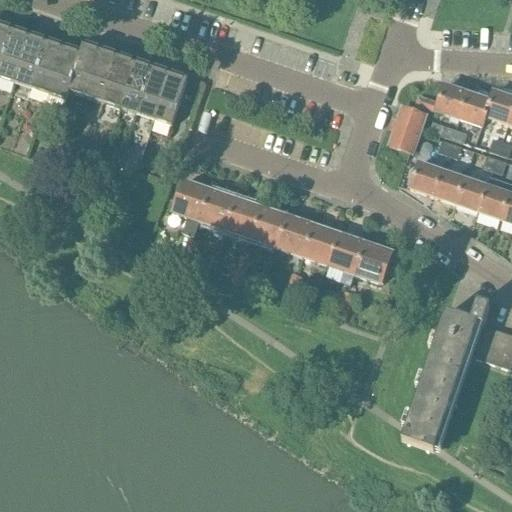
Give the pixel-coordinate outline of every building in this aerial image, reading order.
[(0,31),(0,71),(12,36),(0,31)] [(12,36),(0,71),(0,81),(14,87),(29,42),(12,36)] [(29,42),(14,87),(31,92),(46,48),(29,42)] [(46,48),(31,92),(48,98),(64,54),(46,48)] [(81,59),(69,96),(86,102),(101,56),(84,51),(81,59)] [(64,54),(48,98),(66,104),(69,96),(81,59),(64,54)] [(101,56),(86,102),(103,107),(118,62),(101,56)] [(118,62),(103,107),(120,113),(135,68),(118,62)] [(135,68),(120,113),(138,119),(153,74),(135,68)] [(153,74),(138,119),(155,125),(170,80),(153,74)] [(170,80),(155,125),(172,131),(187,86),(170,80)] [(438,107),(436,114),(459,121),(468,97),(445,89),(438,107)] [(490,105),(485,120),(486,120),(508,128),(511,116),(511,102),(494,96),(491,105),(490,105)] [(468,97),(459,121),(482,129),(486,120),(485,120),(490,105),(468,97)] [(390,148),(389,149),(410,156),(411,156),(413,157),(414,156),(413,155),(419,136),(428,139),(433,125),(424,122),(425,120),(426,120),(426,119),(421,117),(424,109),(436,114),(438,107),(419,100),(416,109),(414,115),(403,111),(402,112),(403,113),(399,126),(394,125),(391,134),(395,135),(391,148),(390,148)] [(444,129),(441,139),(451,143),(455,133),(444,129)] [(464,148),(467,138),(455,133),(451,143),(464,148)] [(494,142),(489,155),(499,158),(504,145),(494,142)] [(438,157),(448,160),(453,147),(443,143),(438,157)] [(509,162),(511,152),(511,148),(504,145),(499,158),(509,162)] [(459,163),(463,150),(453,147),(448,160),(446,167),(449,168),(452,160),(459,163)] [(488,159),(483,172),(493,175),(497,162),(488,159)] [(503,179),(507,166),(497,162),(493,175),(503,179)] [(433,200),(442,175),(420,168),(411,192),(433,200)] [(465,183),(442,175),(433,200),(456,208),(465,183)] [(479,216),(502,223),(511,199),(511,194),(511,188),(491,182),(488,191),(479,216)] [(488,191),(465,183),(456,208),(479,216),(488,191)] [(184,187),(174,217),(200,226),(210,196),(187,188),(184,187)] [(210,196),(200,226),(226,235),(236,205),(210,196)] [(511,199),(502,223),(511,226),(511,199)] [(236,205),(226,235),(252,243),(262,214),(236,205)] [(262,214),(252,243),(277,252),(288,222),(262,214)] [(288,222),(277,252),(303,261),(313,231),(288,222)] [(313,231),(303,261),(329,270),(339,240),(313,231)] [(339,240),(329,270),(355,279),(365,249),(339,240)] [(200,245),(189,242),(184,255),(195,258),(200,245)] [(365,249),(355,279),(381,288),(391,258),(365,249)] [(180,268),(191,271),(195,258),(184,255),(180,268)] [(251,263),(241,259),(237,272),(247,276),(251,263)] [(232,285),(242,289),(247,276),(237,272),(232,285)] [(303,280),(293,277),(288,290),(299,293),(303,280)] [(284,302),(295,306),(299,293),(288,290),(284,302)] [(355,298),(344,294),(340,307),(351,311),(355,298)] [(336,320),(346,324),(351,311),(340,307),(336,320)] [(477,307),(471,325),(479,328),(467,360),(511,375),(511,372),(511,339),(484,330),(490,311),(477,307)] [(479,328),(471,325),(452,318),(446,316),(432,355),(407,431),(402,446),(434,457),(436,451),(467,360),(479,328)]
